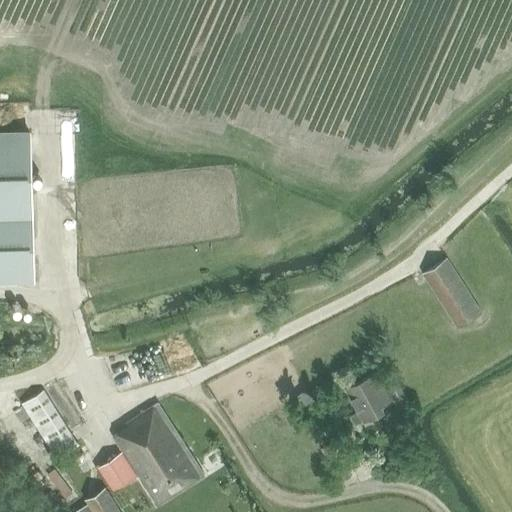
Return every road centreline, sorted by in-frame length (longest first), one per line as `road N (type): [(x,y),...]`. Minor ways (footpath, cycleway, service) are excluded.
road 1 (track): [(188,384),(276,495),(309,500),(402,489),(441,511)]
road 2 (track): [(71,366),(61,138)]
